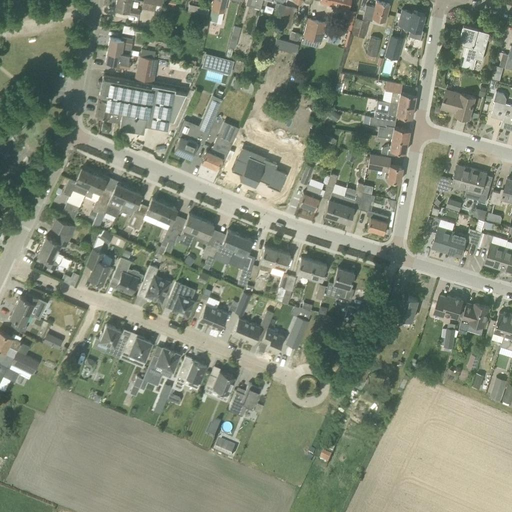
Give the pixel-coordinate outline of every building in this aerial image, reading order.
[(138,16),(140,10),(129,8),(130,0),(116,0),(115,9),(126,11),(125,13),(138,16)] [(213,0),(211,9),(211,10),(219,11),(224,12),(226,0),(213,0)] [(262,0),(250,0),(250,1),(255,2),(254,7),(260,8),(262,0)] [(349,0),(320,0),(320,1),(348,8),(349,0)] [(385,21),(389,4),(376,0),(374,10),(368,9),(366,16),(372,17),(372,18),(385,21)] [(160,12),(162,5),(143,2),(142,9),(154,11),(160,12)] [(282,18),(285,5),(279,3),(275,16),(282,18)] [(295,13),(297,8),(285,5),(282,18),(285,19),(282,26),(290,28),(294,13),(295,13)] [(199,6),(197,12),(207,15),(208,9),(199,6)] [(352,22),(355,11),(347,9),(344,18),(352,22)] [(423,31),(420,30),(424,13),(412,10),(411,11),(401,9),(397,24),(411,27),(409,35),(420,38),(423,31)] [(363,37),(368,21),(355,17),(351,33),(363,37)] [(321,41),(326,22),(308,18),(303,36),(304,36),(302,43),(317,47),(319,40),(321,41)] [(124,24),(122,31),(133,34),(135,27),(124,24)] [(234,25),(228,48),(230,48),(230,46),(235,48),(241,27),(234,25)] [(482,60),(489,33),(483,31),(483,30),(464,25),(459,42),(468,45),(462,65),(473,68),(476,58),(482,60)] [(291,30),(289,38),(298,40),(300,32),(291,30)] [(396,58),(402,38),(390,35),(387,43),(385,51),(384,54),(396,58)] [(376,56),(380,39),(370,36),(366,53),(365,58),(374,60),(375,56),(376,56)] [(121,37),(121,39),(110,37),(107,49),(129,54),(131,45),(132,39),(121,37)] [(511,45),(509,54),(503,52),(499,65),(511,68),(511,45)] [(142,47),(140,55),(154,58),(156,50),(142,47)] [(129,54),(107,49),(105,61),(116,63),(116,66),(130,68),(131,63),(128,62),(129,54)] [(205,53),(202,63),(211,66),(214,55),(205,53)] [(158,58),(154,58),(140,55),(139,55),(135,76),(154,80),(158,58)] [(224,58),(221,68),(230,71),(233,61),(224,58)] [(247,67),(243,75),(250,79),(254,71),(247,67)] [(100,90),(99,97),(120,101),(118,109),(147,115),(145,124),(168,128),(169,120),(175,89),(175,88),(103,74),(102,81),(99,80),(98,80),(98,83),(97,87),(96,89),(97,89),(100,90)] [(235,79),(233,87),(240,89),(242,81),(235,79)] [(413,105),(415,94),(400,91),(402,83),(386,80),(384,89),(392,90),(390,101),(413,105)] [(264,107),(272,90),(261,85),(252,102),(264,107)] [(175,89),(169,120),(173,121),(187,92),(175,89)] [(454,93),(446,91),(441,107),(458,112),(456,114),(469,118),(475,96),(455,91),(454,93)] [(499,118),(500,116),(503,117),(500,126),(511,129),(511,104),(505,102),(506,98),(504,93),(496,91),(495,97),(494,100),(495,100),(491,115),(499,118)] [(214,94),(209,104),(218,108),(222,98),(214,94)] [(120,101),(99,97),(95,114),(108,117),(108,120),(120,122),(118,127),(143,131),(145,124),(147,115),(118,109),(120,101)] [(411,117),(413,105),(390,101),(389,108),(388,113),(411,117)] [(374,116),(383,118),(384,111),(375,109),(374,116)] [(328,116),(332,118),(336,112),(332,110),(328,116)] [(385,118),(383,118),(374,116),(370,116),(363,114),(362,122),(385,126),(384,136),(391,137),(407,140),(409,129),(384,124),(385,118)] [(203,144),(213,119),(205,116),(201,125),(184,118),(177,135),(180,136),(174,149),(191,156),(197,141),(203,144)] [(101,132),(109,133),(109,128),(110,126),(102,124),(102,128),(101,132)] [(214,153),(206,150),(201,161),(216,167),(221,156),(224,148),(226,148),(233,133),(229,131),(224,129),(214,153)] [(405,152),(407,140),(391,137),(390,144),(382,147),(381,152),(394,155),(395,150),(405,152)] [(400,181),(402,166),(389,163),(391,157),(370,153),(367,167),(388,171),(388,172),(385,173),(384,177),(387,179),(400,181)] [(236,158),(231,170),(240,174),(238,178),(253,184),(257,174),(267,179),(264,185),(276,191),(284,174),(273,169),(275,165),(263,159),(261,164),(248,158),(246,162),(236,158)] [(306,184),(313,166),(307,164),(300,181),(306,184)] [(466,188),(472,168),(457,164),(453,179),(441,175),(437,189),(450,192),(452,184),(466,188)] [(70,215),(71,216),(74,217),(84,195),(93,172),(81,167),(76,179),(69,176),(62,192),(70,195),(68,199),(62,212),(64,212),(64,213),(70,215)] [(485,201),(489,188),(483,187),(487,172),(472,168),(466,188),(466,189),(465,194),(479,198),(478,200),(485,201)] [(93,172),(84,195),(91,197),(94,189),(99,192),(96,199),(92,209),(93,209),(98,211),(107,188),(102,186),(106,178),(93,172)] [(333,187),(337,174),(330,172),(326,185),(333,187)] [(511,200),(511,178),(507,177),(503,193),(493,190),(490,201),(494,202),(500,204),(502,197),(511,200)] [(361,196),(362,192),(364,183),(358,181),(354,194),(361,196)] [(119,209),(129,187),(116,182),(113,191),(107,188),(98,211),(103,214),(107,204),(119,209)] [(314,208),(322,188),(308,183),(305,192),(303,191),(298,203),(314,208)] [(392,186),(386,191),(390,196),(396,192),(392,186)] [(133,210),(135,207),(141,193),(129,187),(119,209),(126,212),(132,214),(133,210)] [(337,218),(343,195),(331,191),(324,213),(337,218)] [(361,196),(358,208),(367,210),(367,209),(371,194),(368,194),(362,192),(361,196)] [(348,221),(355,199),(343,195),(337,218),(348,221)] [(152,197),(146,212),(158,217),(164,202),(152,197)] [(164,202),(158,217),(170,222),(176,208),(164,202)] [(483,218),(486,209),(482,208),(472,215),(483,218)] [(128,224),(133,226),(139,213),(133,210),(132,214),(128,224)] [(97,213),(92,211),(91,211),(88,217),(94,219),(97,214),(97,213)] [(388,215),(377,212),(375,218),(370,216),(367,227),(383,232),(386,220),(388,215)] [(67,221),(70,215),(64,213),(61,218),(56,216),(51,225),(60,230),(58,235),(69,241),(72,234),(67,231),(71,224),(67,221)] [(139,213),(133,226),(138,228),(143,219),(144,215),(139,213)] [(195,232),(201,218),(189,213),(183,227),(180,226),(179,230),(174,228),(169,238),(175,241),(178,234),(192,239),(195,232)] [(446,251),(453,231),(438,226),(441,218),(435,216),(431,230),(437,231),(432,246),(446,251)] [(207,237),(213,223),(201,218),(195,232),(207,237)] [(483,226),(492,229),(494,223),(486,220),(483,226)] [(167,229),(163,238),(168,241),(169,238),(174,228),(169,226),(167,229)] [(477,244),(481,231),(469,227),(467,235),(453,231),(446,251),(461,255),(466,240),(477,244)] [(230,256),(239,234),(227,229),(221,243),(219,242),(217,246),(212,244),(204,264),(210,266),(216,250),(230,256)] [(107,243),(112,235),(104,230),(98,238),(107,243)] [(499,267),(505,247),(491,242),(493,234),(487,232),(483,245),(489,247),(484,263),(499,267)] [(246,254),(252,239),(239,234),(230,256),(231,254),(237,257),(240,251),(246,254)] [(69,241),(58,235),(55,240),(46,235),(41,245),(62,255),(62,254),(58,252),(61,245),(66,247),(69,241)] [(166,246),(165,249),(170,252),(175,241),(169,238),(168,241),(166,246)] [(204,264),(212,244),(207,242),(201,256),(206,259),(204,264)] [(253,263),(248,277),(255,279),(258,267),(270,270),(272,264),(277,248),(264,244),(258,265),(253,263)] [(55,269),(58,262),(62,255),(41,245),(37,254),(46,259),(44,264),(55,269)] [(511,248),(505,247),(499,267),(511,271),(511,248)] [(102,282),(106,272),(111,268),(109,266),(110,264),(101,260),(103,253),(93,248),(86,263),(93,266),(88,277),(92,278),(96,283),(98,281),(102,282)] [(285,268),(290,252),(277,248),(272,264),(285,268)] [(190,265),(195,259),(189,254),(184,260),(190,265)] [(308,275),(313,259),(301,255),(296,272),(308,275)] [(131,292),(138,276),(126,271),(131,260),(128,259),(121,256),(120,256),(112,276),(119,278),(116,286),(131,292)] [(321,279),(326,263),(313,259),(308,275),(321,279)] [(248,277),(253,263),(247,262),(243,273),(241,272),(237,283),(246,286),(247,283),(248,277)] [(161,301),(170,281),(155,275),(158,267),(150,264),(137,295),(146,298),(148,295),(161,301)] [(350,300),(353,288),(349,287),(353,271),(337,267),(333,283),(341,285),(337,296),(350,300)] [(208,275),(200,272),(197,280),(205,283),(208,275)] [(285,288),(289,274),(282,272),(278,286),(285,288)] [(281,301),(287,302),(295,276),(289,274),(285,288),(281,301)] [(187,315),(194,300),(191,299),(195,288),(175,280),(169,297),(176,300),(172,309),(177,311),(177,312),(177,311),(182,313),(182,314),(187,315)] [(322,297),(325,288),(326,286),(319,283),(314,297),(321,299),(322,297)] [(40,298),(27,292),(24,297),(20,295),(15,306),(29,313),(34,303),(37,304),(40,298)] [(416,319),(420,307),(416,306),(418,299),(404,294),(399,310),(392,308),(388,322),(395,323),(398,315),(412,319),(412,318),(416,319)] [(463,299),(448,294),(447,297),(439,294),(434,313),(443,316),(445,312),(458,316),(463,299)] [(490,307),(475,302),(474,304),(467,302),(458,330),(466,333),(467,329),(481,333),(483,325),(484,325),(490,307)] [(209,326),(216,308),(205,303),(198,320),(205,322),(204,324),(208,325),(208,326),(209,326)] [(284,304),(282,310),(294,316),(297,309),(284,304)] [(351,322),(355,307),(347,305),(343,320),(351,322)] [(25,331),(27,325),(24,323),(29,313),(15,306),(9,317),(14,319),(11,324),(25,331)] [(220,329),(227,312),(216,308),(209,326),(213,327),(213,326),(220,329)] [(266,309),(260,326),(266,328),(266,327),(269,321),(273,311),(266,309)] [(511,313),(504,311),(503,312),(499,311),(497,320),(491,318),(487,333),(493,335),(494,331),(504,334),(505,332),(511,313)] [(501,346),(505,347),(510,344),(511,341),(511,340),(511,313),(505,332),(501,346)] [(297,314),(285,342),(286,342),(296,347),(308,319),(297,314)] [(242,339),(249,322),(238,317),(231,334),(238,336),(238,338),(242,339)] [(253,343),(260,326),(249,322),(242,339),(246,341),(247,340),(253,343)] [(118,336),(120,329),(106,323),(103,331),(101,330),(99,337),(100,338),(100,339),(108,342),(112,346),(116,350),(121,353),(130,330),(129,330),(129,331),(130,331),(126,339),(118,336)] [(278,351),(280,346),(279,345),(283,336),(272,331),(273,330),(266,327),(266,328),(261,340),(268,343),(265,349),(269,351),(270,349),(276,352),(277,351),(278,351)] [(456,328),(447,327),(444,346),(445,346),(452,347),(453,347),(456,328)] [(15,339),(12,337),(12,336),(0,330),(0,362),(9,367),(11,364),(31,373),(32,374),(38,361),(25,354),(29,345),(15,339)] [(130,330),(121,353),(119,356),(143,366),(146,358),(144,357),(147,350),(149,350),(152,344),(150,343),(151,341),(136,335),(129,333),(130,331),(131,330),(130,330)] [(43,341),(59,348),(63,338),(47,331),(43,341)] [(173,371),(180,354),(163,346),(159,356),(153,353),(147,367),(151,369),(154,363),(162,366),(160,372),(170,376),(172,371),(173,371)] [(473,353),(468,367),(475,369),(479,355),(473,353)] [(185,355),(172,386),(174,387),(179,389),(182,388),(184,382),(197,387),(199,382),(200,382),(207,365),(191,359),(191,357),(185,355)] [(84,364),(91,366),(94,360),(86,357),(84,364)] [(364,380),(373,364),(365,360),(356,376),(364,380)] [(411,360),(409,366),(415,369),(418,363),(411,360)] [(14,380),(18,373),(19,371),(9,367),(0,362),(0,381),(4,375),(14,380)] [(11,364),(9,367),(19,371),(18,373),(21,374),(25,376),(26,376),(29,378),(30,376),(31,373),(11,364)] [(448,368),(444,376),(451,379),(453,375),(455,371),(448,368)] [(210,373),(203,390),(208,392),(211,385),(219,389),(217,396),(226,400),(230,392),(229,392),(235,378),(234,378),(234,376),(219,370),(217,376),(210,373)] [(133,384),(139,386),(143,378),(136,376),(133,384)] [(143,378),(139,386),(141,387),(144,388),(148,380),(143,378)] [(252,409),(261,387),(248,382),(245,391),(244,393),(236,390),(228,409),(242,415),(245,406),(252,409)] [(500,400),(505,386),(494,382),(489,396),(500,400)] [(502,400),(511,403),(511,400),(511,384),(508,383),(502,400)] [(254,410),(259,412),(260,412),(263,404),(262,404),(257,402),(254,410)] [(219,440),(215,448),(221,451),(225,442),(219,440)] [(323,451),(320,459),(328,463),(332,455),(323,451)]
